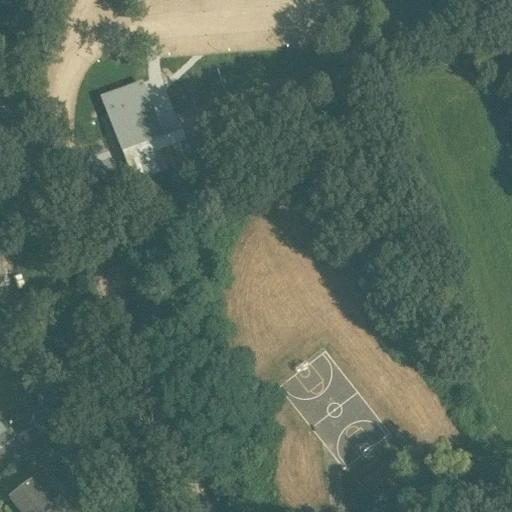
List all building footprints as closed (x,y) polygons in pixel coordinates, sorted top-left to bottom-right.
[(208,135),(198,139),(205,155),(214,151),(208,135)] [(204,161),(196,140),(185,144),(193,165),(204,161)] [(170,146),(124,163),(133,186),(179,168),(170,146)] [(511,442),(504,427),(491,434),(504,458),(511,453),(511,442)] [(63,497),(45,475),(9,503),(15,511),(50,511),(48,509),(63,497)]
